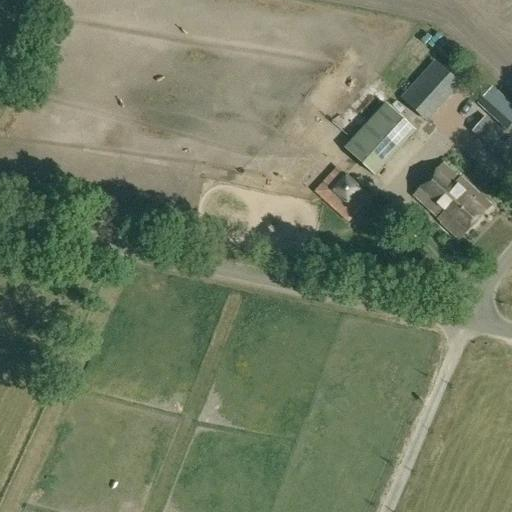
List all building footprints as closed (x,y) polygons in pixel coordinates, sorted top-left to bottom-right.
[(427,119),(459,84),(436,62),(404,98),(427,119)] [(376,176),(417,130),(386,102),(345,148),(376,176)] [(355,127),(372,109),(365,102),(348,120),(355,127)] [(460,241),(493,205),(469,183),(468,185),(445,163),(415,196),(442,222),(441,223),(460,241)] [(336,168),(314,193),(348,223),(372,200),(336,168)]
